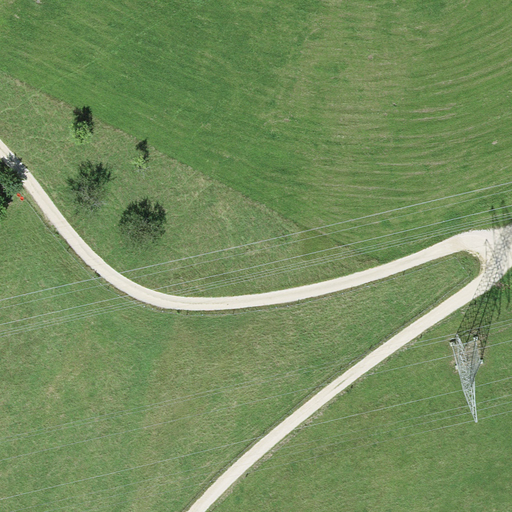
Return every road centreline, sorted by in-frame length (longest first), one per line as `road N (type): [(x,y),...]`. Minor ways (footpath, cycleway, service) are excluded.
road 1 (track): [(511,226),(314,284),(187,303),(86,255),(0,152)]
road 2 (track): [(194,511),(311,400),(511,241)]
